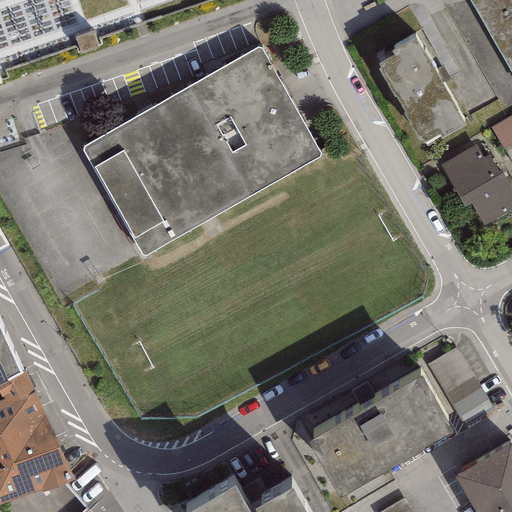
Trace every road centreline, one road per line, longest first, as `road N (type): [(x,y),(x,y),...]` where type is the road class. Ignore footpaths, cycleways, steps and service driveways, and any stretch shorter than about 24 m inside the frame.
road 1 (residential): [(0,263),(94,437),(117,456),(145,464),(176,465),(213,448),(468,300)]
road 2 (residential): [(468,300),(300,0)]
